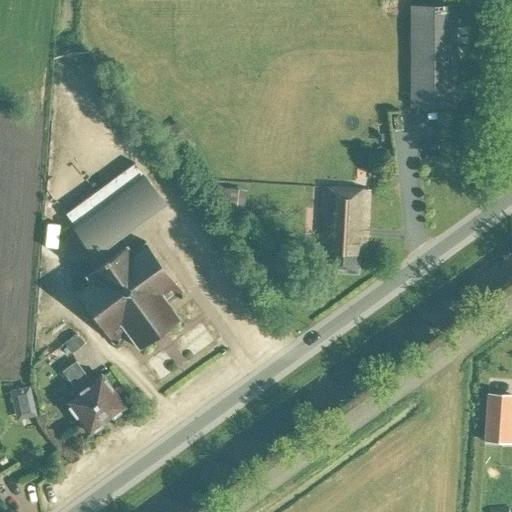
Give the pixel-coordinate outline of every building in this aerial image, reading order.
[(502,36),(511,36),(511,14),(503,14),(502,36)] [(413,27),(413,87),(453,87),(453,28),(413,27)] [(191,136),(176,121),(160,136),(174,151),(191,136)] [(195,154),(188,146),(182,151),(188,159),(195,154)] [(131,254),(126,247),(118,252),(108,238),(161,199),(135,163),(66,214),(77,229),(75,230),(90,249),(83,254),(94,270),(87,275),(92,283),(77,294),(113,343),(128,332),(139,348),(179,319),(167,303),(182,292),(146,243),(131,254)] [(228,203),(243,205),(245,187),(231,185),(228,203)] [(370,190),(323,188),(319,261),(324,261),(324,271),(358,273),(359,256),(365,256),(365,257),(366,257),(369,191),(370,191),(370,190)] [(48,224),(45,248),(57,249),(60,225),(58,225),(48,224)] [(42,274),(53,275),(55,252),(44,251),(42,274)] [(84,344),(76,332),(63,342),(71,353),(84,344)] [(78,393),(66,402),(89,433),(124,406),(101,377),(92,383),(75,361),(62,371),(78,393)] [(15,389),(20,411),(35,407),(30,386),(15,389)] [(490,441),(511,440),(511,391),(490,391),(490,441)]
